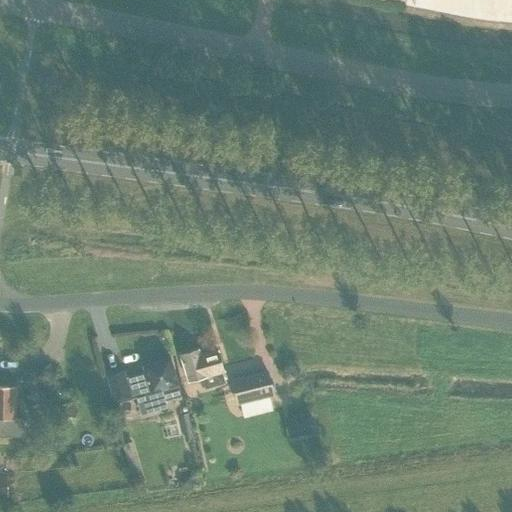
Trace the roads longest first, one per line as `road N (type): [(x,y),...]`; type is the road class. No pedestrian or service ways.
road 1 (unclassified): [(1,0),(254,54),(511,94)]
road 2 (secondary): [(511,227),(0,149)]
road 3 (unclassified): [(511,321),(249,293),(0,303)]
